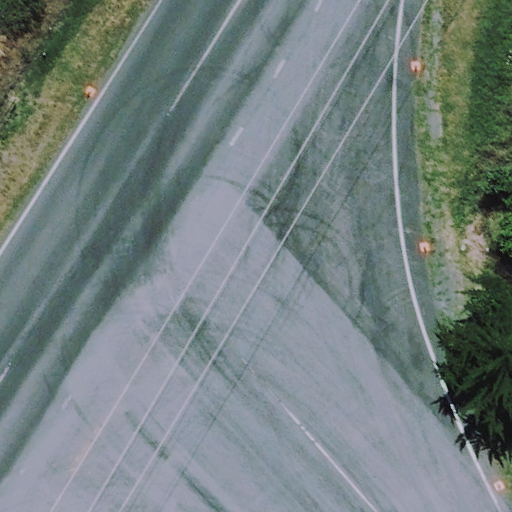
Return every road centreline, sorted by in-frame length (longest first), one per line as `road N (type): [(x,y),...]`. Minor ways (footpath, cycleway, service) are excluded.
road 1 (unclassified): [(361,511),(181,303),(85,245)]
road 2 (tertiary): [(241,0),(85,245)]
road 3 (tertiary): [(85,245),(0,382)]
